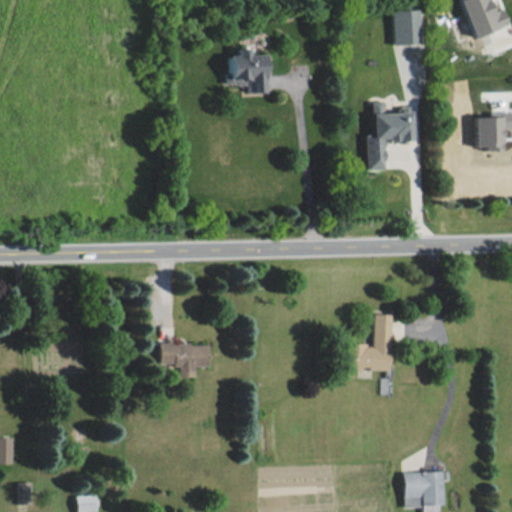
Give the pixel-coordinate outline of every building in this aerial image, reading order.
[(457,0),(471,36),(505,23),(499,7),(488,11),(484,0),(457,0)] [(415,9),(389,10),(391,43),(416,42),(415,9)] [(222,83),(244,83),(244,91),(262,91),(262,53),(245,53),(245,47),(233,47),(233,54),(225,54),(225,72),(222,72),(222,83)] [(362,169),(381,168),(380,141),(407,140),(407,110),(378,111),(378,100),(368,100),(369,133),(361,133),(362,169)] [(471,116),(471,146),(481,146),(482,150),(500,150),(499,128),(509,128),(508,110),(485,111),(485,115),(471,116)] [(341,342),(341,367),(386,369),(387,313),(370,312),(369,343),(341,342)] [(156,364),(175,364),(175,376),(191,375),(191,365),(205,365),(204,342),(155,342),(156,364)] [(9,436),(0,435),(0,462),(8,462),(9,436)] [(440,470),(400,471),(401,506),(420,506),(420,511),(437,511),(437,503),(441,503),(440,470)] [(15,502),(28,502),(28,481),(15,480),(15,502)] [(72,511),(92,511),(92,493),(72,494),(72,511)]
